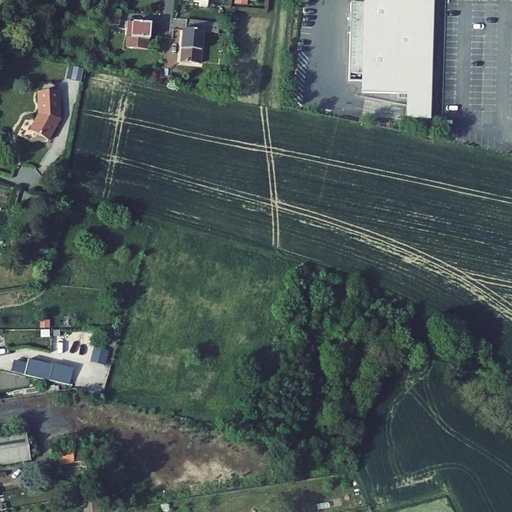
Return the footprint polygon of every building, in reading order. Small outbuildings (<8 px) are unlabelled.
[(432,0),(365,0),(365,4),(351,4),(349,81),(363,82),(363,93),(414,94),(414,119),(429,119),(432,0)] [(107,24),(119,26),(121,12),(108,10),(107,24)] [(182,30),(179,63),(200,65),(203,33),(218,34),(219,24),(186,20),(185,30),(182,30)] [(127,23),(125,48),(148,50),(150,25),(127,23)] [(82,80),(84,67),(68,65),(67,78),(82,80)] [(30,131),(48,141),(60,119),(58,91),(37,92),(38,114),(30,131)] [(91,362),(104,364),(106,350),(94,348),(91,362)] [(14,361),(12,372),(69,386),(73,370),(53,365),(53,366),(28,360),(27,364),(14,361)] [(0,438),(0,466),(30,461),(26,434),(0,438)] [(50,467),(82,461),(80,448),(58,451),(59,460),(50,462),(50,467)] [(99,511),(100,511),(95,477),(87,478),(90,496),(92,511),(99,511)] [(83,497),(85,511),(92,511),(90,496),(83,497)]
